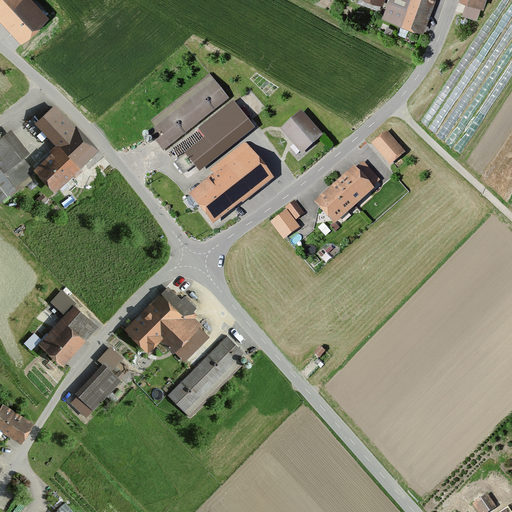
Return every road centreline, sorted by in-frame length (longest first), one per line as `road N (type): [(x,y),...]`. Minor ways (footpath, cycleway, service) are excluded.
road 1 (tertiary): [(451,0),(433,50),(393,104),(313,175),(193,258)]
road 2 (tertiary): [(193,258),(414,511)]
road 3 (unclassified): [(193,258),(108,327),(69,377),(0,497)]
road 4 (unclassified): [(0,45),(106,147),(193,258)]
road 5 (track): [(393,104),(511,219)]
